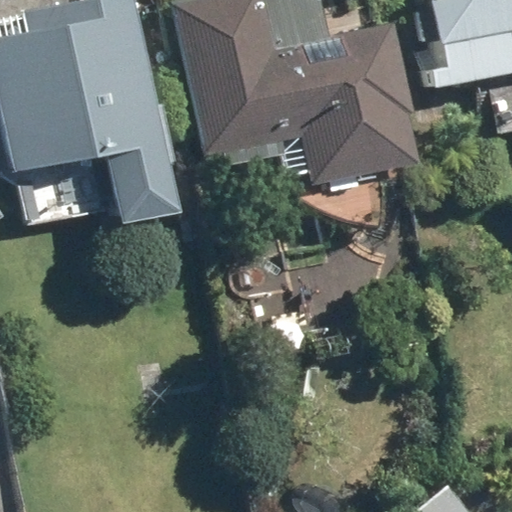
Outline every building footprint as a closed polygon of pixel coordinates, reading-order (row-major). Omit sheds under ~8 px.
[(0,34),(0,173),(70,158),(84,225),(146,212),(101,0),(68,0),(3,14),(7,33),(0,34)] [(151,0),(145,1),(177,159),(271,140),(281,186),(394,163),(366,27),(250,51),(239,0),(151,0)] [(511,0),(404,0),(417,82),(511,67),(511,0)] [(487,141),(439,149),(447,203),(496,195),(487,141)] [(450,511),(432,485),(393,511),(450,511)]
